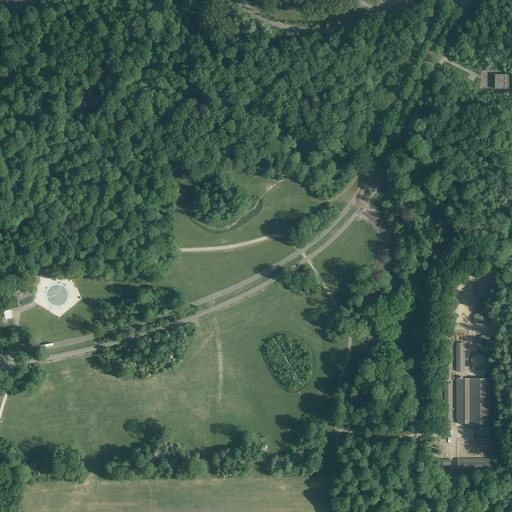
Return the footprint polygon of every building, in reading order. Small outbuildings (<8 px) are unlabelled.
[(495,89),(509,89),(509,74),(495,74),(495,89)] [(475,311),(475,325),(489,325),(489,311),(475,311)] [(479,350),(493,348),(491,334),(477,336),(479,350)] [(491,428),(491,378),(457,378),(458,423),(466,423),(466,428),(491,428)] [(443,471),(443,466),(451,466),(451,459),(440,459),(440,478),(451,478),(451,472),(443,471)] [(494,459),(458,459),(458,475),(494,475),(494,459)]
